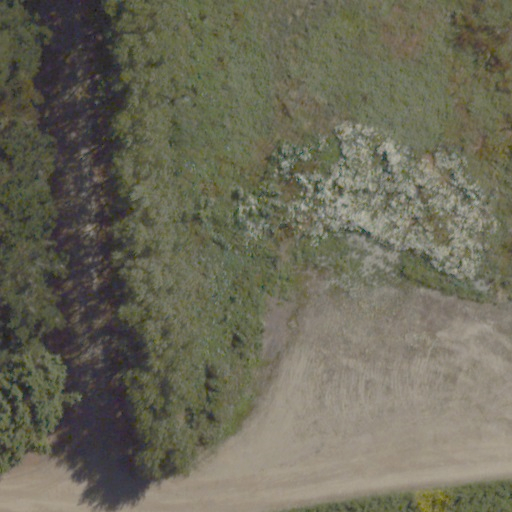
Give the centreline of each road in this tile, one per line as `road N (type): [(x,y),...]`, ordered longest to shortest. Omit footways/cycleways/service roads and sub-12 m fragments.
road 1 (track): [(77,0),(114,511)]
road 2 (track): [(197,511),(400,466),(511,459)]
road 3 (track): [(0,489),(155,511)]
